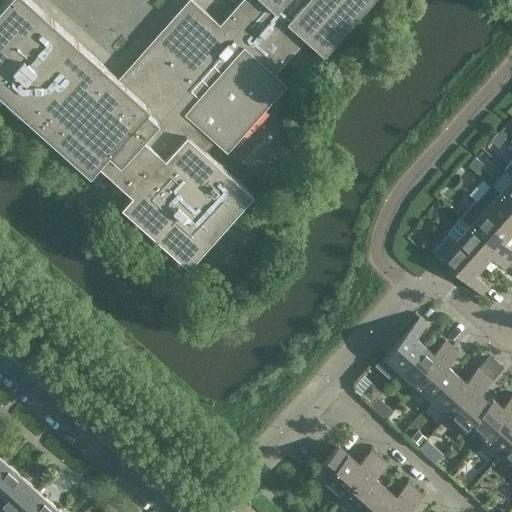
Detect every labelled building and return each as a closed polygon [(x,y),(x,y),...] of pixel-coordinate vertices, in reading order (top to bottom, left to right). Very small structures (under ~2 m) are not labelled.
[(4,0),(0,5),(0,92),(90,172),(97,163),(132,194),(121,206),(188,266),(253,193),(216,160),(226,150),(227,150),(286,84),(275,73),(305,39),(323,55),(371,0),(240,0),(220,24),(192,0),(187,0),(119,77),(32,0),(4,0)] [(510,131),(504,126),(491,140),(497,145),(510,131)] [(511,175),(498,191),(511,203),(511,175)] [(511,203),(498,191),(489,183),(475,199),(511,231),(511,229),(511,203)] [(511,231),(475,199),(461,216),(510,260),(511,257),(511,248),(503,240),(511,231)] [(510,260),(461,216),(446,232),(482,264),(490,255),(503,267),(510,260)] [(431,249),(448,263),(443,269),(453,278),(458,272),(480,292),(487,285),(474,273),(482,264),(446,232),(445,231),(444,232),(446,233),(431,249)] [(383,355),(400,370),(424,343),(415,336),(427,322),(419,315),(383,355)] [(424,343),(400,370),(416,384),(452,345),(445,338),(433,351),(424,343)] [(452,345),(416,384),(432,399),(456,372),(447,365),(459,351),(452,345)] [(456,372),(432,399),(449,413),(484,374),(477,367),(465,380),(456,372)] [(484,374),(449,413),(465,428),(469,424),(488,401),(479,393),(491,380),(484,374)] [(492,397),(488,401),(469,424),(485,438),(511,407),(511,393),(501,405),(492,397)] [(511,407),(485,438),(501,453),(511,440),(511,407)] [(511,440),(501,453),(511,462),(511,440)] [(359,462),(339,445),(313,473),(323,482),(326,479),(343,495),(340,498),(341,498),(379,455),(372,448),(359,462)] [(379,455),(341,498),(356,511),(361,511),(385,486),(375,477),(387,463),(379,455)] [(0,494),(19,474),(1,458),(0,458),(0,494)] [(16,511),(37,490),(19,474),(0,494),(0,505),(7,511),(16,511)] [(385,486),(361,511),(394,511),(416,488),(408,481),(396,495),(385,486)] [(479,498),(482,494),(482,488),(478,484),(471,492),(479,498)] [(416,488),(394,511),(414,511),(411,509),(424,495),(416,488)] [(49,511),(55,506),(37,490),(16,511),(49,511)]
